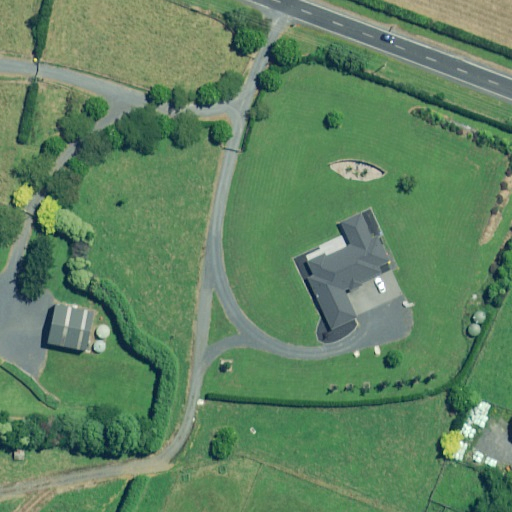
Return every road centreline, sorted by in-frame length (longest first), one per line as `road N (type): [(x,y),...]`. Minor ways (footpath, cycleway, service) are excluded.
road 1 (unknown): [(277,1),(245,78),(206,109),(167,109),(0,63)]
road 2 (tertiary): [(274,0),(511,89)]
